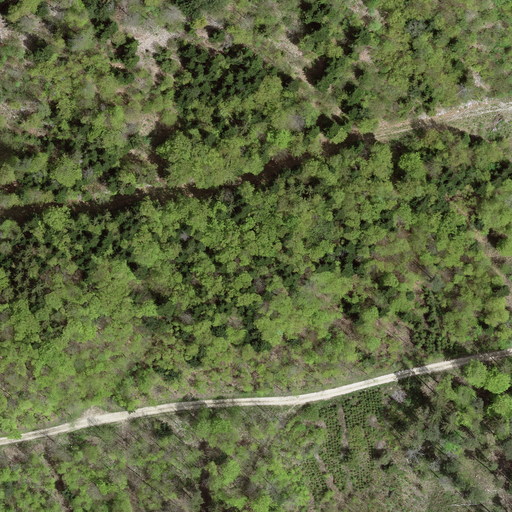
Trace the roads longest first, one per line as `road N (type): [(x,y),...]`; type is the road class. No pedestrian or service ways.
road 1 (track): [(511,103),(198,188),(0,210)]
road 2 (track): [(0,440),(200,403),(305,398),(511,351)]
